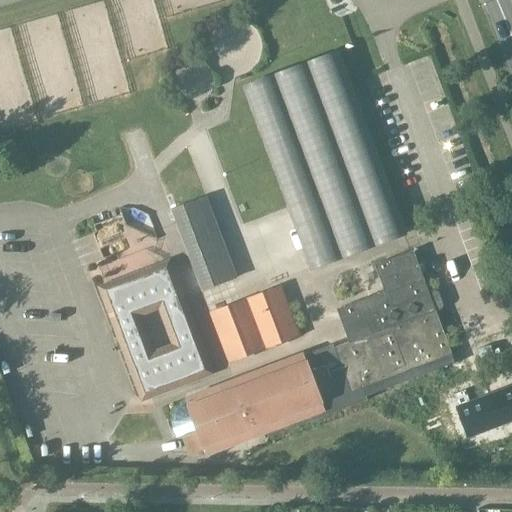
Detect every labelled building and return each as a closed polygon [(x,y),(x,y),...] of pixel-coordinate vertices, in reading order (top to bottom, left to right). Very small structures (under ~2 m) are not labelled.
[(235,277),(211,215),(204,197),(170,210),(201,290),(235,277)] [(429,293),(427,293),(411,251),(373,264),(383,291),(335,309),(347,343),(333,348),(334,348),(333,349),(331,344),(185,400),(185,401),(179,404),(174,408),(171,415),(171,421),(173,426),(177,436),(176,437),(176,438),(197,430),(206,453),(262,431),(265,438),(366,399),(365,396),(453,362),(434,311),(436,311),(437,307),(433,294),(429,293)] [(104,289),(143,393),(204,370),(165,266),(104,289)] [(279,286),(269,290),(209,313),(228,361),(297,335),(279,286)] [(511,386),(481,398),(468,403),(463,391),(452,395),(456,407),(455,408),(466,437),(511,420),(511,386)]
